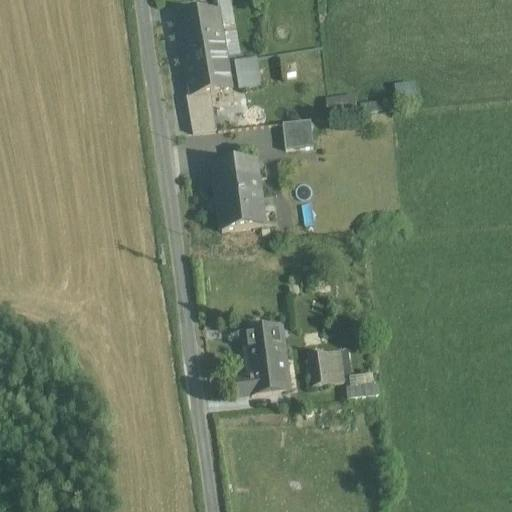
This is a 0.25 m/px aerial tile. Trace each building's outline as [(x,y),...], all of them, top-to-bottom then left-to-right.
[(218,13),(176,20),(190,99),(210,96),(232,92),(218,13)] [(255,62),(235,66),(240,90),(259,87),(255,62)] [(210,96),(190,99),(186,99),(192,135),(216,133),(210,96)] [(357,96),(327,96),(327,116),(357,115),(357,96)] [(310,124),(282,127),(285,153),(313,150),(310,124)] [(255,165),(219,170),(222,186),(215,187),(217,204),(254,199),(254,201),(260,200),(255,165)] [(254,199),(217,204),(221,233),(264,228),(260,200),(254,201),(254,199)] [(281,329),(243,335),(248,378),(250,396),(251,397),(289,392),(281,329)] [(339,352),(308,356),(312,388),(343,384),(339,352)] [(248,378),(235,380),(237,398),(250,396),(248,378)]
